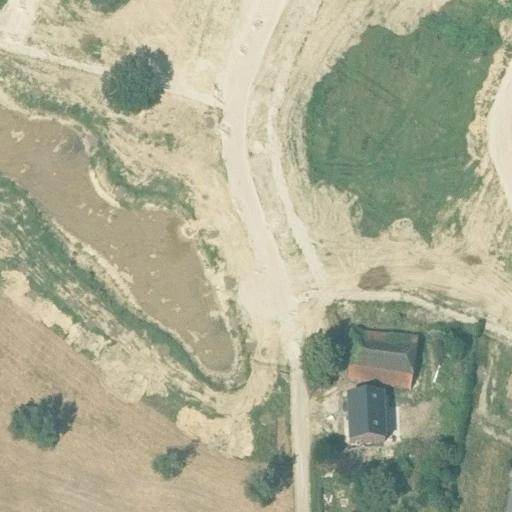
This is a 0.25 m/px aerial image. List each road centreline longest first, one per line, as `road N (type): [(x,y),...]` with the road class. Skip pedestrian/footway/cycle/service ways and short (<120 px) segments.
road 1 (residential): [(287,300),(284,259),(246,149),(244,119),(288,0)]
road 2 (unclassified): [(303,511),(300,349),(287,300)]
